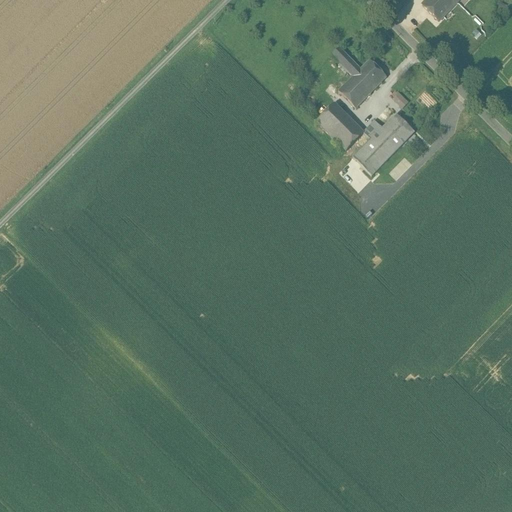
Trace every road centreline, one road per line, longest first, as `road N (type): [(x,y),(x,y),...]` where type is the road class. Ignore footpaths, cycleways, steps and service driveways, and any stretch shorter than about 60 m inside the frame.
road 1 (track): [(0,224),(227,0)]
road 2 (tertiary): [(373,0),(511,141)]
